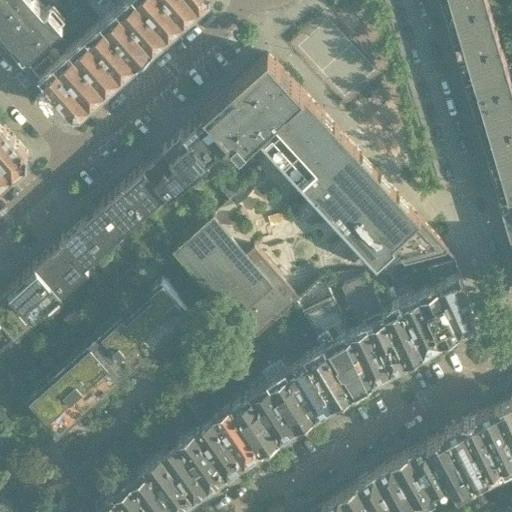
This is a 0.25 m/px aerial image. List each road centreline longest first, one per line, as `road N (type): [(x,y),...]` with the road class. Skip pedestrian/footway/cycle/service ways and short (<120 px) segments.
road 1 (residential): [(226,511),(262,485),(291,485),(409,408),(501,363),(510,329)]
road 2 (residential): [(409,0),(510,329)]
road 3 (residential): [(69,157),(253,0)]
